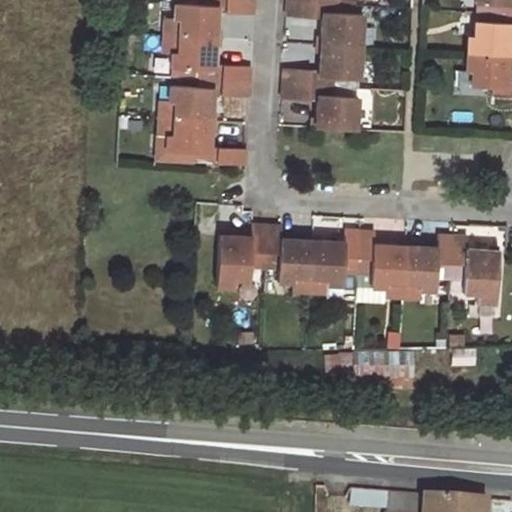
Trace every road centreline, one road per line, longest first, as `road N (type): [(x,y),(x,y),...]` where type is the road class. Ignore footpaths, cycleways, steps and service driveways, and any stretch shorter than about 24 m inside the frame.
road 1 (residential): [(511,215),(253,197),(267,0)]
road 2 (secondary): [(87,432),(511,482)]
road 3 (secondary): [(511,457),(87,432)]
